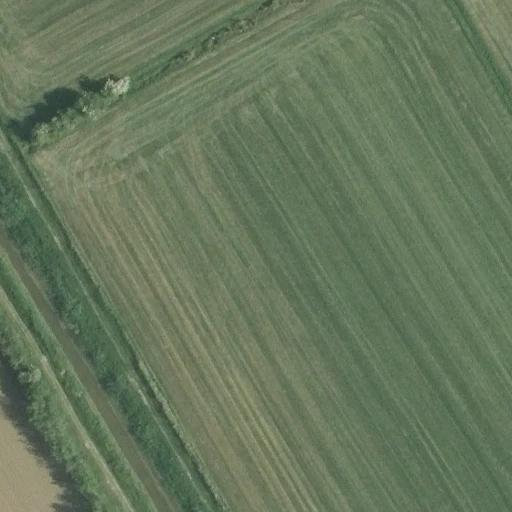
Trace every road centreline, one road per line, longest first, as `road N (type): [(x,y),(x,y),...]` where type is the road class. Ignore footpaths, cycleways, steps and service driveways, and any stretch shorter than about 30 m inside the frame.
road 1 (track): [(213,511),(0,140)]
road 2 (track): [(131,511),(0,292)]
